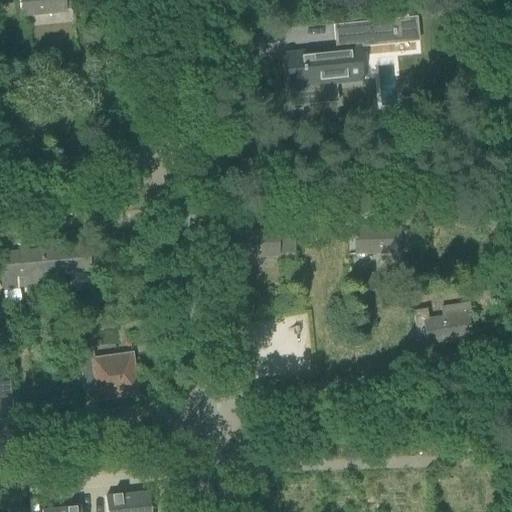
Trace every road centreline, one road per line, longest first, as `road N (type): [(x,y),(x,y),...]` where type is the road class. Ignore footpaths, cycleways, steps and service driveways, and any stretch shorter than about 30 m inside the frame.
road 1 (residential): [(205,405),(464,365),(474,461),(211,472)]
road 2 (residential): [(211,472),(25,489),(18,433),(205,405)]
road 3 (residential): [(0,198),(3,228),(187,212)]
road 4 (residential): [(205,405),(187,212)]
road 5 (residential): [(181,149),(0,170)]
road 6 (residential): [(181,149),(165,0)]
